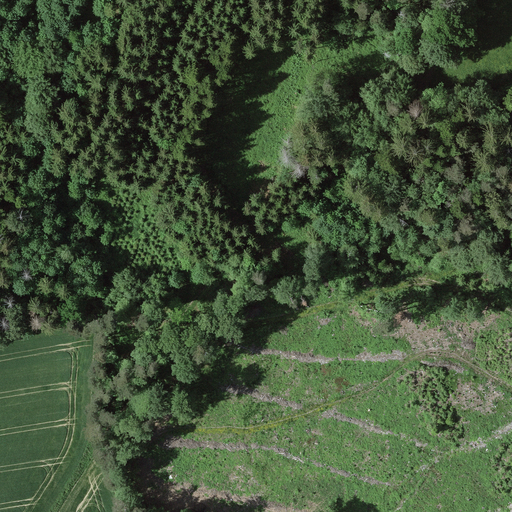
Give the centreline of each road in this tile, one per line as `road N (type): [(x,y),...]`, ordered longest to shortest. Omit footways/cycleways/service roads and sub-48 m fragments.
road 1 (track): [(455,0),(424,85),(397,125),(196,298),(109,423)]
road 2 (track): [(100,433),(115,439),(182,427),(265,438),(393,388),(430,340),(511,385)]
road 3 (track): [(243,0),(182,189),(196,298)]
road 4 (track): [(216,311),(278,311),(465,278),(511,285)]
